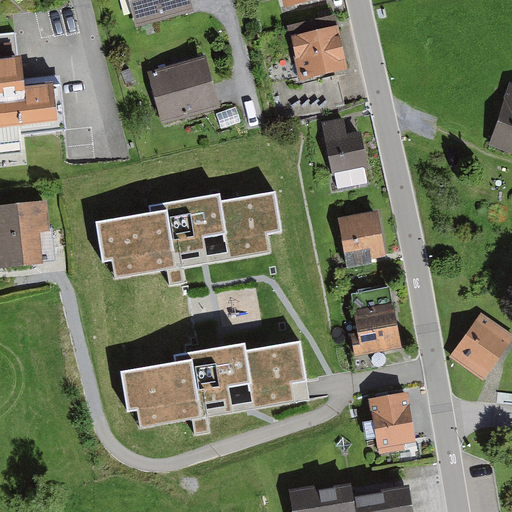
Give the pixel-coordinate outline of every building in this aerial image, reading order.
[(191,13),(187,0),(130,0),(138,28),(191,13)] [(349,69),(337,16),(288,27),(300,80),(320,76),(349,69)] [(20,60),(0,62),(0,126),(58,122),(55,87),(23,90),(20,60)] [(218,110),(204,61),(152,76),(167,125),(218,110)] [(321,80),(320,76),(300,80),(288,83),(296,117),(345,106),(338,76),(321,80)] [(511,85),(491,145),(511,152),(511,85)] [(235,108),(217,115),(222,129),(240,122),(235,108)] [(344,119),(322,124),(332,174),(335,174),(338,189),(367,183),(364,168),(368,167),(361,131),(347,134),(344,119)] [(150,214),(97,223),(104,263),(112,261),(115,279),(166,270),(169,286),(185,283),(182,267),(204,263),(269,252),(266,235),(282,232),(276,193),(220,203),(219,195),(149,207),(150,214)] [(50,231),(47,203),(0,207),(0,267),(42,263),(38,233),(50,231)] [(385,257),(378,213),(339,219),(347,268),(371,264),(371,259),(385,257)] [(400,349),(389,290),(352,297),(359,333),(350,334),(355,357),(400,349)] [(511,341),(511,336),(481,315),(453,357),(486,380),(511,341)] [(176,364),(120,372),(126,409),(137,407),(140,428),(191,420),(193,436),(209,434),(206,416),(308,399),(307,391),(300,345),(245,354),(243,346),(175,357),(176,364)] [(416,442),(407,394),(370,400),(379,455),(406,450),(405,444),(416,442)] [(316,487),(290,491),(292,511),(411,511),(408,488),(353,496),(352,485),(316,491),(316,487)]
